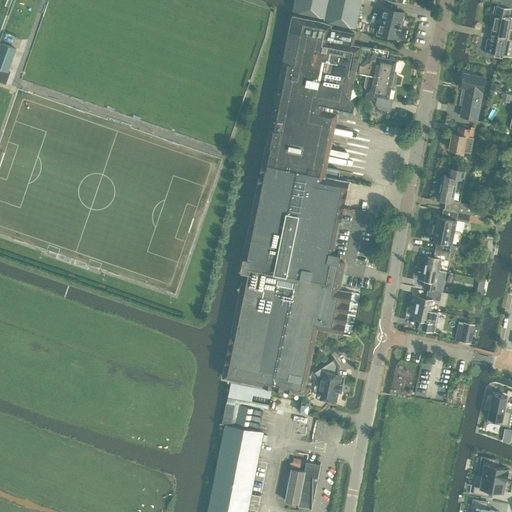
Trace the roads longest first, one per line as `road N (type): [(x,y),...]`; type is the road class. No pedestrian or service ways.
road 1 (tertiary): [(381,337),(446,0)]
road 2 (tertiary): [(348,511),(381,337)]
road 3 (unknown): [(396,177),(350,166),(358,142),(417,146)]
road 4 (residential): [(381,337),(505,366)]
